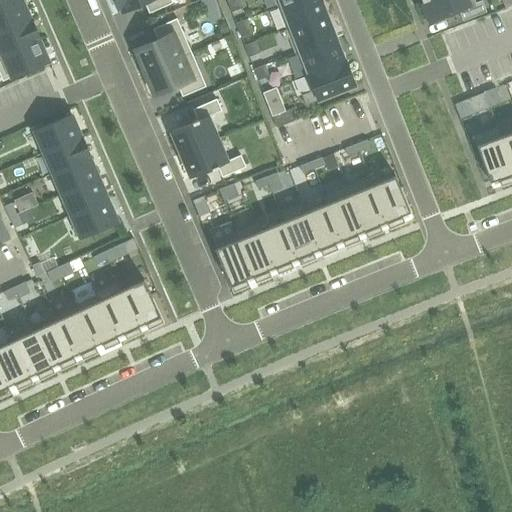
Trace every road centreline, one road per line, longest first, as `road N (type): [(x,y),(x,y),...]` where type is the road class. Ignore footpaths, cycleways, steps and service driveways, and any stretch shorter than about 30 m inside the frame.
road 1 (residential): [(77,0),(224,344)]
road 2 (residential): [(344,0),(443,255)]
road 3 (residential): [(0,451),(224,344)]
road 4 (residential): [(224,344),(443,255)]
